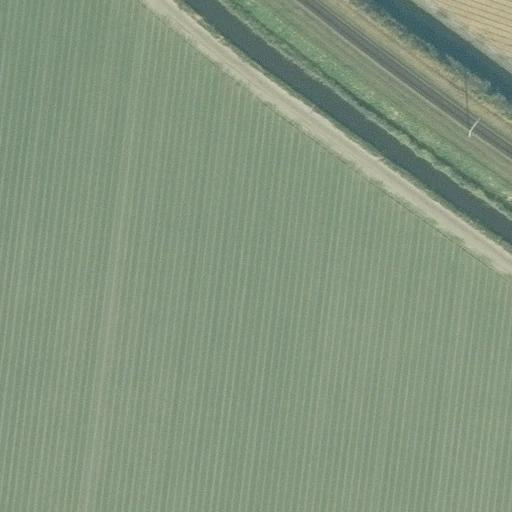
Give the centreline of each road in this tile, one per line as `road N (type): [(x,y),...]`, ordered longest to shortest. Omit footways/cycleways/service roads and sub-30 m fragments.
road 1 (track): [(161,0),(232,63),(511,269)]
road 2 (track): [(272,0),(511,179)]
